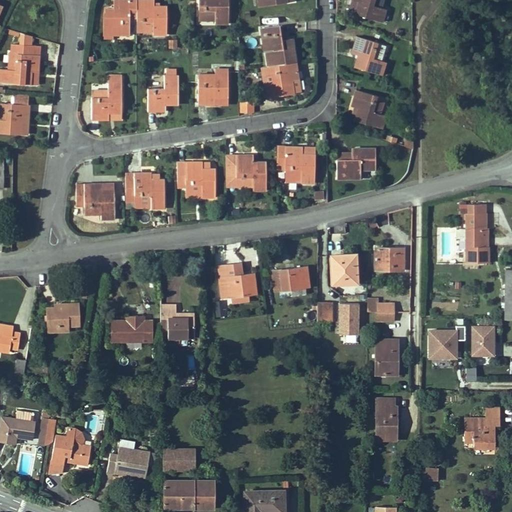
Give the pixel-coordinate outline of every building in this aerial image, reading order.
[(130,32),(130,17),(137,17),(136,0),(113,0),(114,8),(113,13),(106,13),(104,13),(104,34),(130,35),(130,32)] [(167,32),(167,6),(159,6),(154,6),(154,3),(154,0),(136,0),(137,17),(137,21),(138,21),(153,21),(153,32),(167,32)] [(228,23),(228,0),(198,0),(198,10),(200,10),(215,10),(215,23),(228,23)] [(355,13),(358,1),(354,0),(352,0),(349,11),(355,13)] [(386,9),(373,5),(374,0),(354,0),(358,1),(355,13),(382,22),(386,9)] [(215,20),(215,10),(200,10),(200,20),(215,20)] [(153,32),(153,21),(138,21),(138,31),(153,32)] [(296,62),(293,38),(286,39),(282,40),(281,35),(280,25),(261,28),(264,52),(265,52),(273,50),(275,65),(296,62)] [(373,58),(377,43),(378,42),(357,36),(352,53),(358,54),(354,67),(382,75),(386,62),(381,61),(373,58)] [(381,61),(386,46),(377,43),(373,58),(381,61)] [(38,72),(39,55),(36,54),(36,45),(15,44),(14,53),(17,54),(16,70),(8,69),(0,68),(0,82),(30,84),(31,72),(38,72)] [(275,65),(273,50),(265,52),(268,66),(275,65)] [(16,70),(17,54),(14,53),(12,53),(9,52),(8,69),(16,70)] [(299,79),(296,62),(275,65),(261,67),(266,97),(294,93),(294,91),(292,80),(298,79),(299,79)] [(178,104),(178,64),(165,64),(164,89),(148,89),(148,110),(165,111),(165,104),(178,104)] [(228,97),(228,69),(215,69),(215,74),(215,82),(198,82),(198,104),(215,104),(215,97),(228,97)] [(215,82),(215,74),(199,74),(199,82),(215,82)] [(122,112),(122,76),(108,76),(108,90),(108,97),(92,97),(92,119),(109,119),(109,112),(121,112),(122,112)] [(300,90),(298,79),(292,80),(294,91),(300,90)] [(380,113),(373,111),(377,95),(356,89),(351,106),(354,107),(358,108),(356,114),(354,120),(382,128),(385,115),(380,113)] [(28,122),(29,104),(28,104),(29,95),(14,94),(13,103),(7,103),(7,120),(0,119),(0,132),(21,134),(22,121),(28,122)] [(253,111),(253,101),(241,101),(241,111),(253,111)] [(380,113),(383,103),(376,101),(373,111),(380,113)] [(315,183),(315,154),(302,154),(303,147),(277,146),(276,168),(286,168),(289,169),(289,171),(286,171),(285,181),(301,182),(315,183)] [(376,169),(375,148),(351,148),(351,154),(351,159),(336,159),(337,178),(361,178),(361,169),(376,169)] [(266,190),(266,161),(253,161),(253,155),(225,155),(226,186),(253,185),(253,190),(266,190)] [(216,197),(215,168),(210,168),(202,168),(202,162),(177,162),(177,187),(186,187),(186,184),(202,184),(202,197),(216,197)] [(165,208),(164,179),(159,179),(151,179),(151,174),(151,172),(125,173),(125,201),(136,201),(136,208),(151,207),(151,208),(165,208)] [(115,219),(114,190),(101,190),(101,183),(76,184),(76,206),(84,206),(101,205),(101,214),(101,219),(115,219)] [(202,197),(202,184),(186,184),(186,197),(202,197)] [(466,209),(465,201),(458,203),(459,210),(466,209)] [(485,229),(485,213),(484,213),(484,204),(469,204),(469,213),(461,213),(461,220),(466,220),(466,228),(466,238),(466,263),(489,263),(489,246),(488,246),(482,246),(482,229),(485,229)] [(101,214),(101,205),(84,206),(84,214),(101,214)] [(378,225),(375,220),(371,221),(369,223),(371,228),(378,225)] [(455,263),(456,238),(456,228),(440,228),(440,263),(455,263)] [(466,238),(466,228),(456,228),(456,238),(466,238)] [(403,268),(403,248),(376,247),(375,270),(394,270),(394,268),(403,268)] [(357,282),(355,254),(331,255),(333,283),(357,282)] [(242,275),(241,263),(226,264),(228,276),(242,275)] [(228,276),(226,264),(226,265),(218,266),(218,265),(218,266),(222,297),(231,296),(248,294),(256,293),(254,273),(242,275),(228,276)] [(309,286),(306,266),(272,271),(274,290),(309,286)] [(90,298),(93,285),(84,284),(82,296),(90,298)] [(249,301),(248,294),(231,296),(232,303),(249,301)] [(393,312),(393,304),(377,303),(377,298),(367,298),(367,311),(393,312)] [(338,332),(359,333),(360,301),(339,300),(338,332)] [(221,310),(220,301),(215,302),(217,317),(224,316),(224,310),(221,310)] [(329,321),(329,302),(317,302),(317,321),(329,321)] [(80,324),(79,303),(60,304),(60,307),(55,307),(46,308),(47,331),(59,330),(59,325),(68,325),(80,324)] [(194,329),(194,317),(176,317),(176,313),(176,304),(160,304),(160,330),(168,330),(168,337),(179,337),(188,337),(188,329),(194,329)] [(393,320),(393,312),(377,312),(377,320),(393,320)] [(153,341),(153,320),(144,320),(144,315),(133,315),(133,320),(126,320),(111,320),(111,342),(153,341)] [(12,332),(13,326),(0,324),(0,333),(11,335),(12,332)] [(493,325),(471,325),(472,354),(493,354),(493,325)] [(457,330),(430,330),(428,359),(457,359),(457,330)] [(18,349),(20,333),(12,332),(11,335),(0,333),(0,350),(9,352),(10,348),(18,349)] [(397,360),(397,340),(377,340),(377,373),(395,374),(395,360),(397,360)] [(24,374),(26,360),(17,359),(14,372),(24,374)] [(465,366),(466,378),(476,378),(476,366),(465,366)] [(394,429),(394,415),(396,415),(397,407),(394,407),(394,399),(376,398),(376,439),(396,439),(396,429),(394,429)] [(49,417),(50,408),(43,407),(42,416),(49,417)] [(495,431),(495,426),(500,426),(500,409),(486,408),(486,418),(471,418),(471,421),(468,421),(468,418),(464,418),(464,442),(473,442),(473,447),(495,447),(495,434),(492,434),(492,431),(495,431)] [(33,421),(34,412),(17,409),(16,419),(33,421)] [(33,439),(35,422),(33,421),(16,419),(1,416),(0,425),(0,441),(15,444),(16,436),(16,434),(19,435),(19,437),(33,439)] [(47,431),(49,418),(43,417),(39,443),(45,444),(47,431)] [(88,460),(91,446),(82,445),(83,438),(81,432),(75,429),(74,428),(73,437),(67,436),(55,435),(51,463),(63,465),(64,460),(65,455),(69,455),(68,461),(80,463),(81,459),(88,460)] [(133,449),(135,442),(120,439),(119,447),(133,449)] [(160,467),(160,447),(155,447),(155,453),(133,449),(119,447),(118,454),(110,453),(107,471),(115,473),(115,469),(131,472),(130,474),(146,477),(148,464),(155,467),(160,467)] [(196,470),(196,448),(163,448),(163,469),(196,470)] [(62,471),(63,465),(51,463),(49,472),(62,471)] [(437,480),(437,468),(427,467),(427,480),(437,480)] [(195,508),(195,480),(163,480),(163,508),(195,508)] [(204,508),(205,480),(195,480),(195,508),(204,508)] [(215,508),(215,480),(205,480),(204,508),(215,508)] [(283,511),(283,491),(244,493),(245,511),(283,511)]
